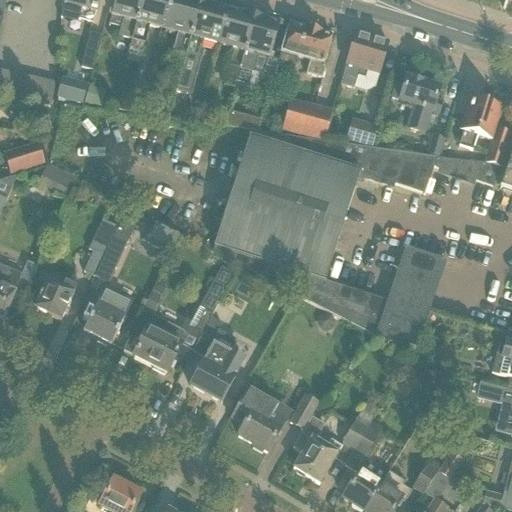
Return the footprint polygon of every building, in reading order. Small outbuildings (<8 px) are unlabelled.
[(65,0),(64,5),(61,16),(92,25),(95,14),(98,0),(65,0)] [(114,0),(111,16),(108,26),(122,30),(119,37),(131,41),(141,0),(114,0)] [(141,0),(131,41),(143,44),(147,26),(163,30),(171,0),(141,0)] [(177,0),(171,0),(163,30),(177,34),(172,52),(185,55),(199,4),(189,1),(188,3),(177,0)] [(181,71),(179,78),(176,89),(188,92),(191,81),(202,41),(217,45),(226,13),(209,8),(209,7),(199,4),(185,55),(181,71)] [(0,94),(49,106),(54,83),(0,70),(0,26),(3,13),(0,12),(0,94)] [(243,17),(226,13),(217,45),(233,49),(224,80),(236,83),(253,19),(243,16),(243,17)] [(263,22),(253,19),(236,83),(247,86),(256,55),(270,59),(278,27),(263,23),(263,22)] [(289,24),(276,68),(292,72),(296,58),(309,62),(305,76),(321,81),(324,70),(321,69),(331,36),(289,24)] [(101,37),(89,34),(80,67),(92,71),(101,37)] [(355,35),(340,85),(353,89),(357,76),(363,77),(365,71),(377,74),(386,44),(355,35)] [(62,79),(56,99),(81,106),(86,86),(62,79)] [(406,80),(399,102),(414,107),(405,135),(416,139),(418,132),(423,133),(430,112),(438,114),(441,104),(435,102),(439,90),(406,80)] [(88,87),(84,105),(93,107),(98,90),(88,87)] [(115,98),(114,110),(134,114),(136,102),(115,98)] [(469,99),(459,132),(463,133),(459,148),(471,152),(476,138),(490,142),(484,164),(498,169),(509,135),(491,129),(498,108),(469,99)] [(283,132),(321,141),(330,114),(292,102),(283,132)] [(249,119),(245,132),(250,133),(258,134),(261,122),(249,119)] [(377,129),(352,121),(345,140),(370,148),(377,129)] [(258,134),(250,133),(211,254),(413,359),(445,264),(405,250),(387,303),(323,283),(358,175),(424,196),(433,168),(477,183),(484,164),(258,134)] [(442,139),(431,136),(426,154),(437,157),(442,139)] [(9,176),(44,165),(37,144),(3,155),(9,176)] [(511,152),(499,190),(500,191),(511,194),(511,152)] [(498,169),(484,164),(477,183),(492,188),(498,169)] [(76,182),(46,167),(37,187),(66,201),(76,182)] [(0,207),(3,208),(15,178),(0,182),(0,207)] [(82,274),(94,279),(117,229),(101,222),(88,251),(92,253),(82,274)] [(154,223),(144,241),(169,254),(178,236),(154,223)] [(117,229),(94,279),(108,285),(131,235),(117,229)] [(0,321),(2,322),(7,309),(11,300),(22,305),(31,285),(20,280),(22,276),(21,276),(0,266),(0,321)] [(219,271),(210,287),(223,293),(232,277),(219,271)] [(61,290),(45,283),(33,310),(60,323),(73,295),(72,295),(75,289),(64,284),(61,290)] [(101,296),(82,333),(97,340),(96,343),(106,348),(107,345),(110,347),(123,321),(132,302),(104,289),(101,296)] [(147,330),(132,358),(166,375),(180,348),(180,347),(179,346),(185,334),(188,329),(201,336),(210,320),(217,305),(204,298),(191,324),(184,321),(179,331),(155,319),(153,318),(147,330)] [(149,300),(142,312),(153,318),(155,319),(161,307),(159,305),(149,300)] [(318,317),(315,324),(317,331),(324,334),(331,332),(334,325),(332,318),(325,315),(318,317)] [(202,362),(189,387),(220,404),(234,379),(233,379),(242,362),(232,356),(228,354),(227,356),(210,347),(217,333),(221,326),(210,320),(201,336),(198,341),(191,353),(203,360),(202,362)] [(511,347),(505,346),(501,359),(495,357),(491,375),(508,380),(505,392),(511,393),(511,347)] [(412,364),(401,380),(413,387),(423,372),(412,364)] [(511,405),(502,402),(504,391),(480,385),(476,400),(505,407),(500,426),(511,428),(511,430),(510,438),(511,438),(511,405)] [(285,420),(274,414),(277,408),(248,392),(231,421),(244,427),(237,438),(266,455),(280,430),(279,430),(285,420)] [(302,432),(311,419),(319,405),(306,397),(290,425),(302,432)] [(367,406),(355,424),(342,445),(354,452),(367,429),(371,424),(378,412),(367,406)] [(311,419),(302,432),(292,449),(302,455),(293,471),(318,486),(341,449),(330,443),(326,448),(317,442),(322,426),(311,419)] [(354,452),(345,468),(358,476),(367,462),(368,460),(381,437),(379,436),(376,434),(367,429),(354,452)] [(455,447),(450,455),(462,462),(476,440),(450,434),(455,447)] [(450,455),(437,475),(449,482),(462,462),(450,455)] [(358,476),(342,501),(351,506),(350,508),(355,511),(364,511),(382,484),(388,475),(367,462),(358,476)] [(424,496),(437,475),(427,469),(414,489),(424,496)] [(486,493),(482,507),(503,511),(511,511),(511,471),(505,498),(502,497),(486,493)] [(388,474),(382,484),(364,511),(393,511),(399,503),(403,505),(411,494),(402,488),(405,484),(388,474)] [(112,482),(99,508),(106,511),(130,511),(139,496),(112,482)] [(446,511),(447,510),(434,502),(427,511),(446,511)]
